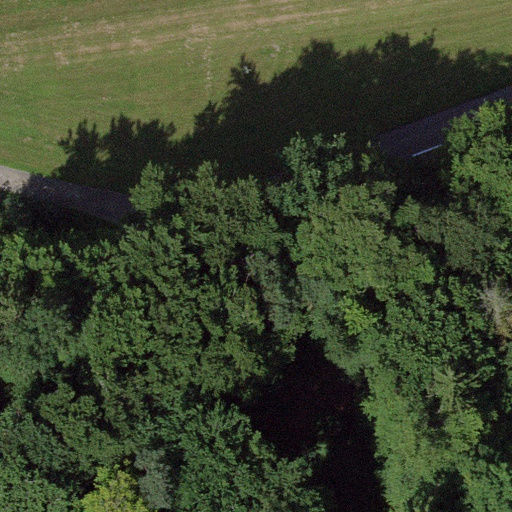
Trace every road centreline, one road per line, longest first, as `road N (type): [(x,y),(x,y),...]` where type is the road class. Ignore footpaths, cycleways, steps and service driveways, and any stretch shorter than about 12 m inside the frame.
road 1 (tertiary): [(0,319),(511,124)]
road 2 (track): [(253,222),(0,176)]
